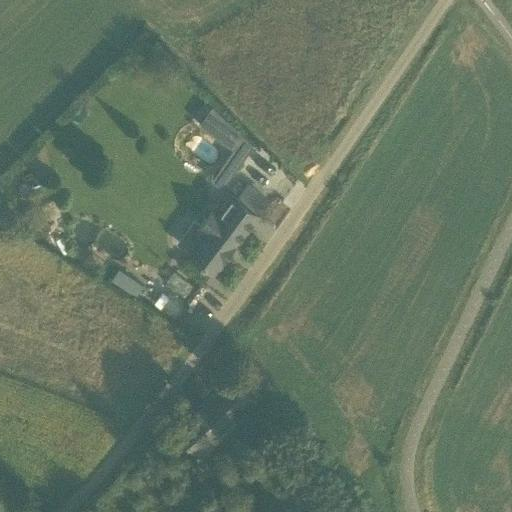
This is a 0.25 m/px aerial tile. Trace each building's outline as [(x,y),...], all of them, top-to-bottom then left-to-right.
[(213,106),(200,125),(233,149),(212,179),(223,188),(254,145),(244,135),(213,106)] [(214,272),(258,213),(255,211),(265,198),(247,185),(238,197),(234,195),(221,213),(214,207),(202,223),(195,218),(176,243),(214,272)] [(26,220),(15,227),(33,240),(36,238),(51,230),(41,212),(26,220)] [(138,295),(146,284),(121,267),(113,278),(138,295)] [(201,456),(257,400),(234,375),(175,429),(201,456)] [(218,454),(209,461),(217,469),(226,462),(224,460),(231,455),(226,449),(219,455),(218,454)] [(197,488),(210,475),(197,462),(184,475),(197,488)]
